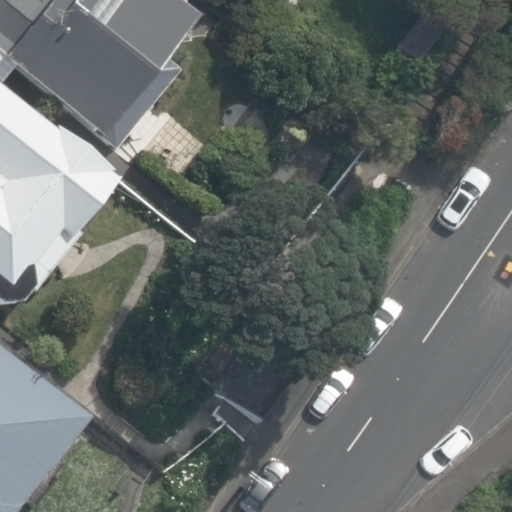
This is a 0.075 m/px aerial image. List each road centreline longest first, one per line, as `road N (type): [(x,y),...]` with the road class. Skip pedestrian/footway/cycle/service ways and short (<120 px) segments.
road 1 (tertiary): [(432,336),(299,511)]
road 2 (tertiary): [(511,218),(432,336)]
